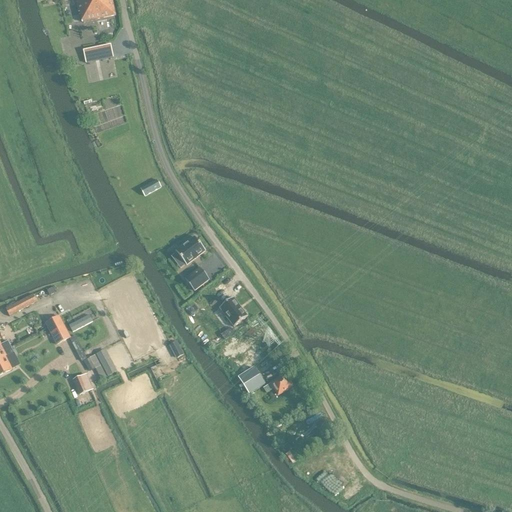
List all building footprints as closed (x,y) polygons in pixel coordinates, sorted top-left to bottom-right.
[(75,0),(78,12),(80,12),(82,22),(115,15),(111,0),(75,0)] [(110,44),(83,50),(86,63),(113,57),(110,44)] [(140,189),(144,196),(161,187),(156,180),(140,189)] [(195,237),(176,251),(186,265),(205,251),(195,237)] [(199,268),(185,279),(194,291),(209,280),(199,268)] [(213,285),(201,294),(211,308),(223,299),(213,285)] [(50,288),(47,290),(50,295),(55,293),(53,290),(56,289),(55,287),(54,286),(50,288)] [(36,301),(33,295),(5,309),(8,315),(36,301)] [(233,298),(219,308),(233,327),(247,317),(233,298)] [(89,315),(69,325),(73,332),(92,321),(89,315)] [(51,334),(64,327),(59,316),(45,324),(51,334)] [(64,327),(51,334),(57,344),(70,337),(64,327)] [(231,328),(221,334),(224,339),(234,333),(231,328)] [(0,352),(10,347),(7,341),(0,344),(0,343),(0,352)] [(173,343),(170,344),(177,357),(180,355),(173,343)] [(13,352),(10,347),(0,352),(0,375),(11,370),(5,359),(7,358),(6,356),(13,352)] [(106,349),(86,359),(96,382),(117,371),(106,349)] [(264,365),(258,369),(266,382),(273,378),(264,365)] [(259,374),(254,366),(244,372),(237,376),(244,387),(249,394),(265,383),(259,374)] [(270,383),(278,395),(292,386),(285,374),(270,383)] [(85,375),(72,381),(79,396),(91,390),(85,375)] [(291,449),(286,453),(293,463),(298,459),(291,449)]
